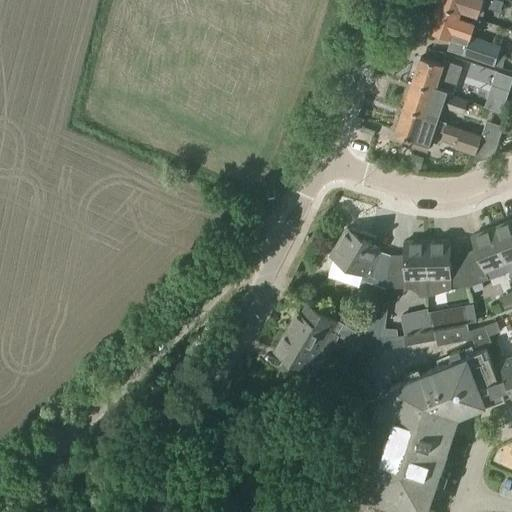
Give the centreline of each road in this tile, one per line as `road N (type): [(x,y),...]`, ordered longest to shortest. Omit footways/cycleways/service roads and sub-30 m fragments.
road 1 (unclassified): [(289,237),(237,270),(0,505)]
road 2 (residential): [(143,511),(163,456),(289,237)]
road 3 (residential): [(323,159),(427,191),(511,171)]
road 4 (residential): [(323,159),(381,0)]
